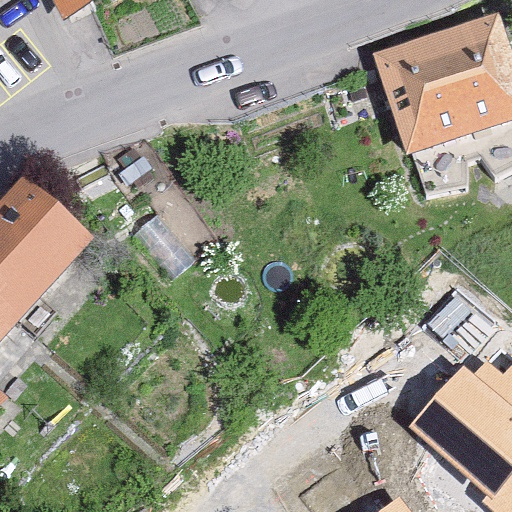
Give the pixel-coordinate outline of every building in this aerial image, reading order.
[(55,0),(72,31),(130,0),(55,0)] [(511,134),(511,25),(388,65),(419,164),(511,134)] [(0,368),(104,255),(31,189),(0,222),(0,431),(20,410),(0,391),(0,368)] [(491,511),(511,511),(511,367),(504,377),(487,362),(475,376),(462,364),(407,428),(485,495),(479,502),(491,511)] [(409,511),(399,498),(380,511),(409,511)]
